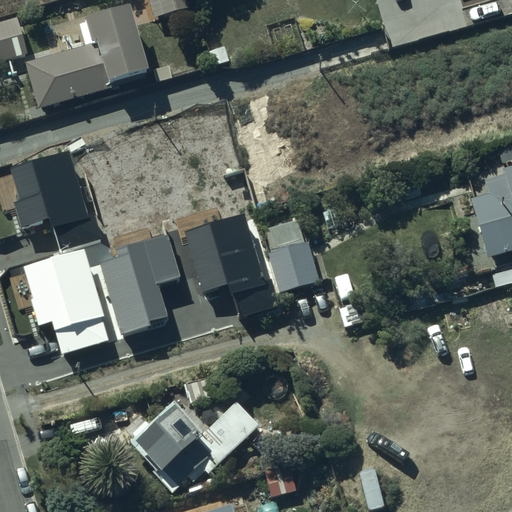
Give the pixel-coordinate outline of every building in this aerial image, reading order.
[(183,0),(146,0),(152,22),(187,12),(183,0)] [(147,88),(125,13),(82,26),(89,48),(24,66),(38,113),(136,82),(138,91),(147,88)] [(8,17),(0,18),(0,65),(25,59),(16,21),(9,22),(8,17)] [(59,256),(104,243),(95,213),(88,215),(70,154),(12,172),(22,204),(14,206),(20,229),(49,221),(59,256)] [(499,176),(464,186),(485,265),(511,257),(511,175),(500,179),(499,176)] [(236,323),(278,311),(270,283),(263,285),(244,219),(186,236),(203,296),(226,290),(236,323)] [(305,221),(264,231),(270,254),(268,255),(278,296),(321,285),(305,221)] [(148,324),(165,320),(156,288),(181,282),(169,238),(115,253),(118,261),(99,266),(120,340),(152,331),(148,324)] [(61,360),(107,346),(100,321),(104,320),(84,254),(24,273),(34,304),(31,305),(38,330),(50,326),(61,360)] [(187,387),(191,404),(230,394),(226,377),(187,387)] [(199,440),(172,411),(131,449),(158,479),(156,481),(171,497),(187,481),(191,486),(203,475),(206,477),(258,429),(237,406),(199,440)] [(358,475),(367,511),(383,508),(374,472),(358,475)]
